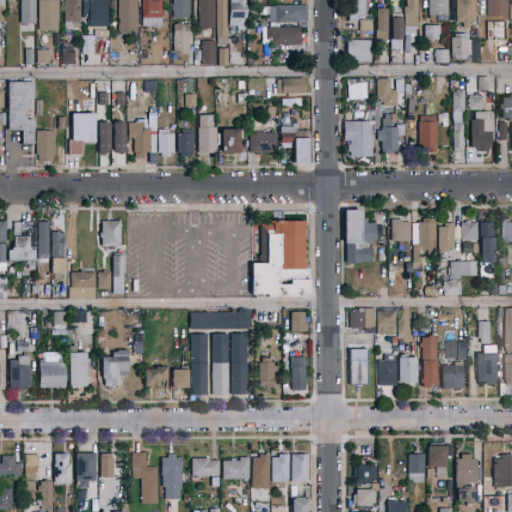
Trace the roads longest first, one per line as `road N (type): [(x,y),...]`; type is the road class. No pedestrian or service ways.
road 1 (residential): [(325,0),(328,511)]
road 2 (residential): [(0,422),(511,419)]
road 3 (residential): [(0,188),(511,186)]
